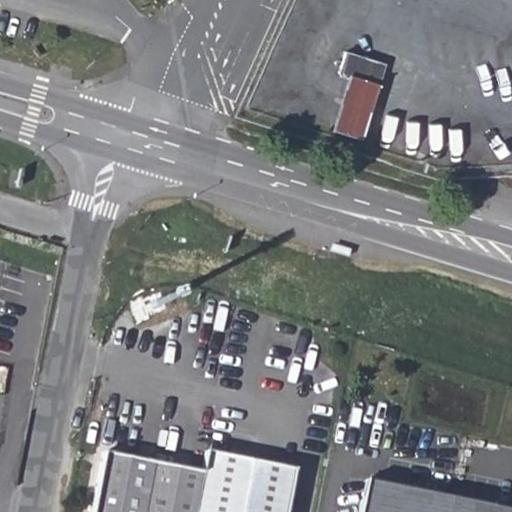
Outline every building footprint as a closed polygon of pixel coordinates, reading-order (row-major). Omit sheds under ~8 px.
[(289,60),(348,78),(377,86),(383,66),(345,54),(347,46),(297,31),(289,60)] [(360,139),(377,86),(348,78),(331,130),(360,139)] [(348,249),(326,242),(324,251),(346,257),(347,253),(348,249)] [(286,511),(294,474),(204,455),(200,476),(101,457),(90,511),(286,511)] [(511,511),(511,507),(363,478),(356,511),(511,511)]
